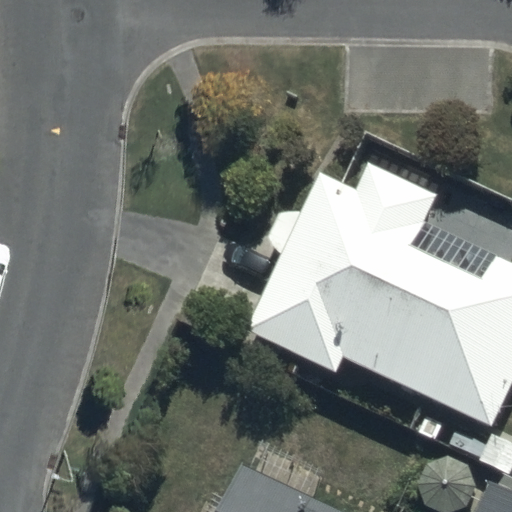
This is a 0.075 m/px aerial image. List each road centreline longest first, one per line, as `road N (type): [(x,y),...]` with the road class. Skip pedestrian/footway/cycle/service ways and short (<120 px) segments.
road 1 (residential): [(72,4),(63,195),(48,297),(22,392),(0,438)]
road 2 (residential): [(72,4),(511,7)]
